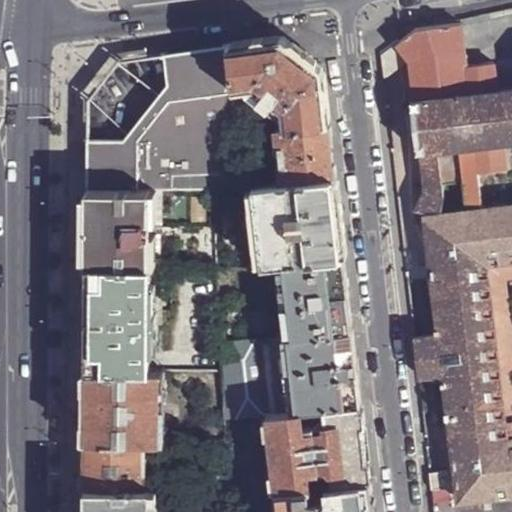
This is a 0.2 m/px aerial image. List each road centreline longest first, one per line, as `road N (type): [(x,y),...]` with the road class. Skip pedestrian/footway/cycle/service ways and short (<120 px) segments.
road 1 (residential): [(345,0),(404,511)]
road 2 (secondary): [(307,0),(86,24),(28,38)]
road 3 (secondary): [(4,359),(3,158)]
road 4 (secondary): [(6,511),(4,359)]
road 5 (secondary): [(3,158),(25,107),(28,38)]
